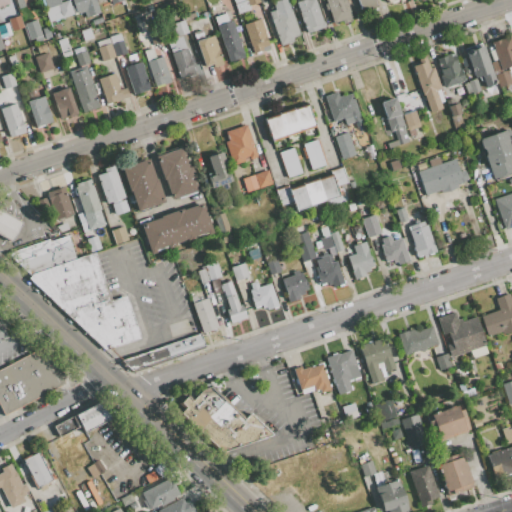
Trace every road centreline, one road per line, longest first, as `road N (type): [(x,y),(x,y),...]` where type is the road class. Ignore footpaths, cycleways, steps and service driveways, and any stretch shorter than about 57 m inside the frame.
road 1 (residential): [(0,176),(509,0)]
road 2 (residential): [(124,392),(511,258)]
road 3 (primary): [(0,273),(250,511)]
road 4 (residential): [(0,436),(111,378)]
